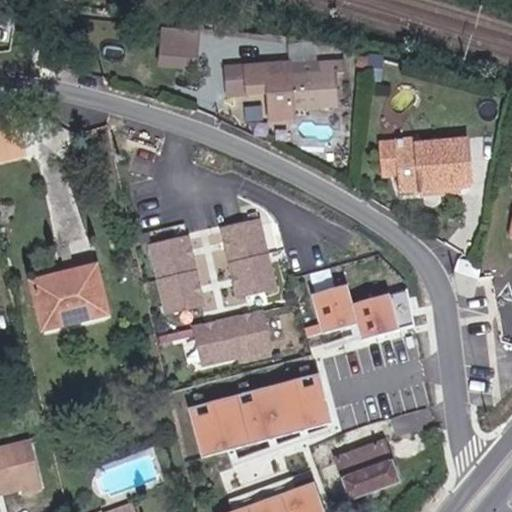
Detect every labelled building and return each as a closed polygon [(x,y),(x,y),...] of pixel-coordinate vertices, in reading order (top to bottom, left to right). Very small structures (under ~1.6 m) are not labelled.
[(0,0),(0,21),(10,22),(11,0),(0,0)] [(286,114),(336,117),(336,83),(340,82),(340,70),(321,69),(319,79),(270,76),(269,63),(222,60),(222,89),(264,91),(264,122),(285,124),(286,114)] [(0,160),(17,158),(13,140),(0,142),(0,160)] [(395,203),(456,205),(458,163),(466,162),(467,150),(442,151),(441,161),(395,160),(395,203)] [(456,205),(472,205),(474,163),(466,162),(458,163),(456,205)] [(268,295),(249,227),(212,237),(230,305),(259,297),(268,295)] [(201,312),(183,245),(146,255),(164,322),(186,316),(201,312)] [(41,335),(113,314),(99,268),(28,289),(41,335)] [(417,324),(408,288),(360,300),(355,282),(316,292),(326,330),(364,320),(368,337),(417,324)] [(267,355),(257,318),(192,336),(201,373),(267,355)] [(333,386),(361,379),(350,339),(321,347),(333,386)] [(397,451),(371,459),(355,404),(330,410),(357,511),(365,511),(411,498),(397,451)] [(24,494),(44,488),(28,440),(0,448),(0,489),(20,484),(24,494)] [(330,511),(321,481),(219,511),(330,511)]
